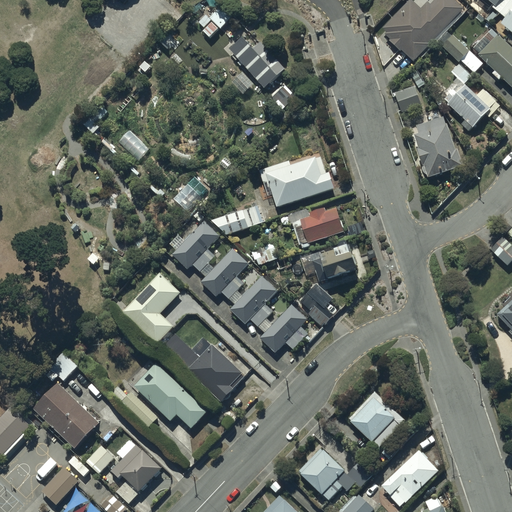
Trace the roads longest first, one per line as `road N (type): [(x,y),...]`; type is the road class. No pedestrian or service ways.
road 1 (residential): [(196,511),(357,340),(430,312)]
road 2 (residential): [(496,511),(430,312)]
road 3 (residential): [(408,245),(348,61)]
road 4 (residential): [(511,184),(466,223),(408,245)]
